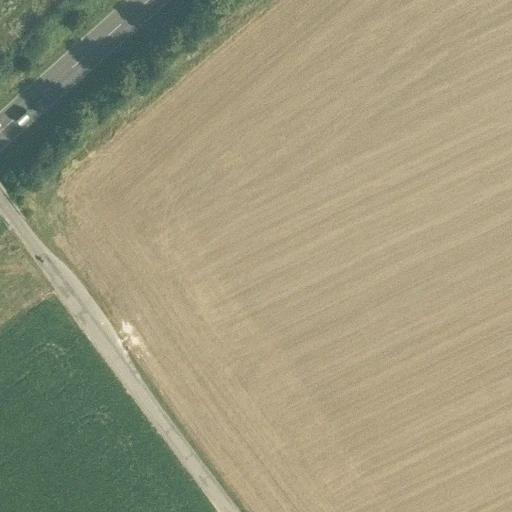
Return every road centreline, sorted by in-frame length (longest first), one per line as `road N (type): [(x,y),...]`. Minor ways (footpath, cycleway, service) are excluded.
road 1 (unclassified): [(231,511),(0,200)]
road 2 (secondary): [(0,144),(162,0)]
